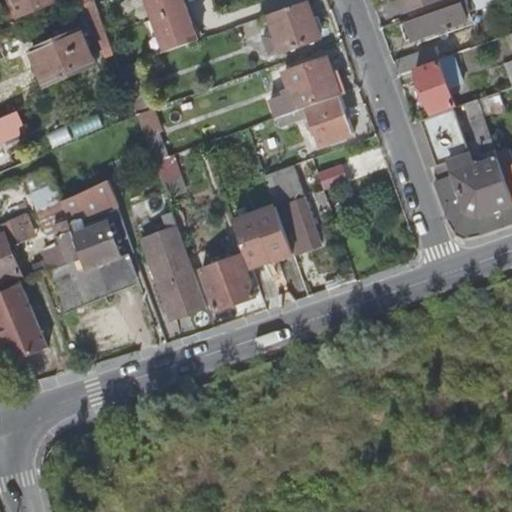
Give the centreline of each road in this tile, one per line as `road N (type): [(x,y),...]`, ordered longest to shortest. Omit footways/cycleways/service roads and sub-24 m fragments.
road 1 (residential): [(0,425),(440,275)]
road 2 (residential): [(440,275),(341,0)]
